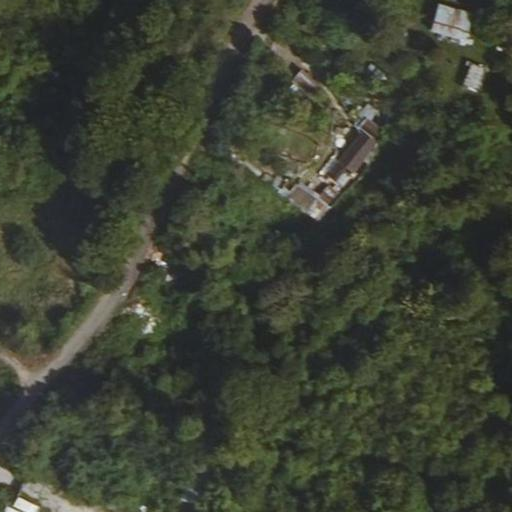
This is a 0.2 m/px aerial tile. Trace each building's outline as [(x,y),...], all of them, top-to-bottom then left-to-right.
[(428,32),(464,42),(472,14),(436,3),(428,32)] [(476,87),(482,68),(472,64),(465,83),(476,87)] [(362,132),(340,160),(352,169),(374,141),(362,132)] [(341,168),(331,181),(338,186),(348,174),(341,168)] [(297,180),(284,199),(317,221),(339,190),(327,182),(318,195),(297,180)] [(304,231),(287,251),(299,260),(316,239),(304,231)] [(178,498),(205,504),(214,466),(187,460),(178,498)] [(6,510),(11,511),(34,511),(36,508),(11,497),(6,510)]
